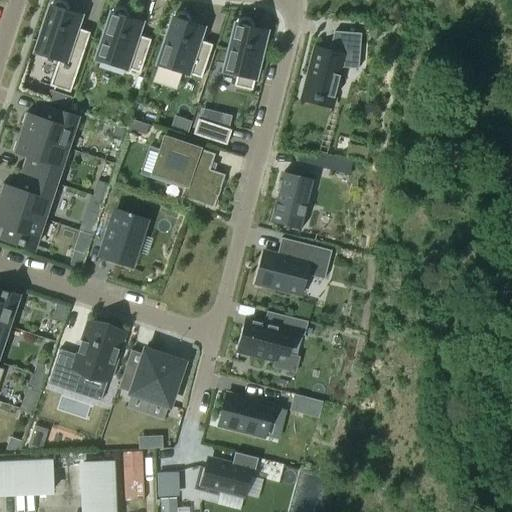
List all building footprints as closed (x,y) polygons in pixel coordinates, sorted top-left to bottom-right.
[(51,7),(36,52),(58,59),(49,86),(70,92),(89,33),(74,28),(74,31),(70,30),(74,15),(66,12),(67,11),(67,9),(67,8),(66,6),(65,5),(65,4),(63,3),(62,2),(61,1),(59,1),(58,1),(56,1),(55,2),(54,2),(53,3),(52,4),(51,6),(51,7)] [(112,14),(96,59),(139,73),(150,40),(135,35),(134,38),(131,36),(135,22),(127,19),(128,18),(128,16),(128,15),(127,13),(126,12),(125,11),(124,10),(123,9),(122,8),(120,8),(119,8),(117,8),(116,9),(115,9),(114,10),(113,11),(112,12),(112,14)] [(172,18),(157,64),(200,78),(211,45),(196,40),(195,43),(191,42),(196,27),(188,24),(189,23),(188,19),(187,16),(184,14),(182,13),(178,13),(175,14),(173,17),(172,18)] [(236,25),(224,71),(236,74),(234,86),(251,91),(263,44),(261,44),(260,47),(256,46),(260,31),(252,29),(252,27),(252,26),(252,24),(251,23),(250,21),(249,20),(248,19),(247,19),(245,18),(244,18),(242,18),(241,19),(240,19),(239,20),(238,21),(237,22),(236,24),(236,25)] [(314,51),(303,95),(314,97),(313,99),(321,101),(321,99),(332,102),(338,79),(341,67),(358,69),(359,51),(360,37),(360,34),(333,32),(330,44),(327,55),(314,51)] [(67,147),(76,118),(44,107),(40,119),(29,116),(29,115),(25,114),(18,132),(66,148),(67,147)] [(131,119),(128,129),(145,134),(148,125),(131,119)] [(197,119),(192,134),(226,145),(231,130),(197,119)] [(123,140),(127,128),(115,125),(112,136),(123,140)] [(59,185),(71,149),(67,147),(66,148),(18,132),(12,151),(17,153),(17,152),(28,156),(23,173),(59,185)] [(209,170),(214,154),(164,137),(151,175),(184,185),(180,197),(213,209),(224,175),(209,170)] [(348,144),(345,155),(366,159),(369,148),(348,144)] [(316,167),(332,171),(335,159),(319,157),(316,167)] [(283,172),(270,223),(300,230),(313,180),(283,172)] [(43,220),(47,221),(59,185),(23,173),(17,190),(6,186),(1,184),(0,188),(0,204),(43,219),(43,220)] [(103,200),(108,184),(97,181),(92,196),(103,200)] [(98,215),(103,200),(92,196),(87,211),(98,215)] [(33,250),(43,220),(43,219),(0,204),(0,225),(5,227),(1,239),(33,250)] [(100,255),(130,265),(145,220),(114,210),(100,255)] [(256,276),(254,283),(300,295),(306,275),(324,279),(331,251),(281,238),(280,239),(284,240),(281,252),(277,255),(263,251),(260,262),(259,262),(257,272),(256,276)] [(80,270),(85,255),(74,251),(69,266),(80,270)] [(12,329),(22,297),(0,289),(0,323),(7,326),(7,327),(12,329)] [(63,323),(68,308),(56,304),(51,319),(63,323)] [(307,322),(267,311),(263,324),(262,323),(252,320),(252,321),(247,319),(245,326),(244,325),(239,343),(241,344),(239,350),(275,360),(277,352),(287,354),(293,333),(304,336),(307,322)] [(112,378),(124,340),(121,339),(122,334),(88,323),(77,355),(58,349),(47,384),(76,393),(83,372),(107,380),(108,377),(112,378)] [(130,350),(116,392),(167,409),(182,363),(157,355),(159,350),(147,345),(144,355),(130,350)] [(44,378),(48,366),(37,362),(33,374),(44,378)] [(39,393),(44,378),(33,374),(28,389),(39,393)] [(226,393),(218,425),(264,438),(272,405),(226,393)] [(294,395),(290,410),(317,417),(321,402),(294,395)] [(150,448),(150,449),(152,449),(162,449),(162,447),(161,437),(149,437),(150,448)] [(205,468),(201,486),(243,496),(248,475),(252,476),(257,458),(234,452),(231,464),(212,459),(209,469),(205,468)] [(111,511),(110,461),(83,462),(84,511),(111,511)] [(52,463),(0,465),(0,491),(53,490),(52,463)] [(175,472),(159,472),(159,492),(176,492),(175,472)] [(176,511),(176,498),(160,499),(160,511),(176,511)]
